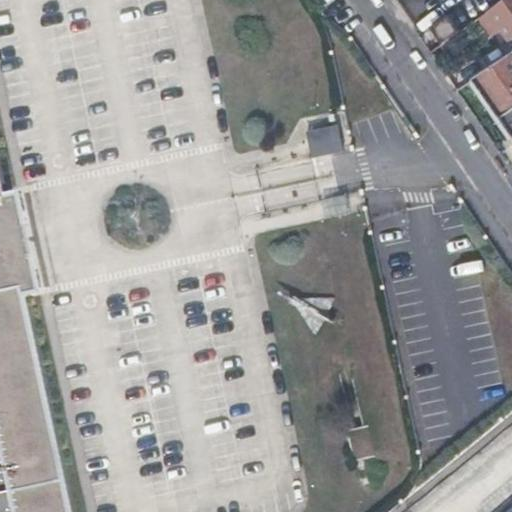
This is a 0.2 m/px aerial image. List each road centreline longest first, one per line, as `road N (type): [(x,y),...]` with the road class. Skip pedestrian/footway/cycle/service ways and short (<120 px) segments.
road 1 (unknown): [(180,0),(268,430),(251,476),(194,497)]
road 2 (unknown): [(51,217),(117,511)]
road 3 (unknown): [(194,497),(141,203)]
road 4 (residential): [(511,219),(361,0)]
road 5 (unknown): [(2,0),(51,217)]
road 6 (unknown): [(141,203),(103,0)]
